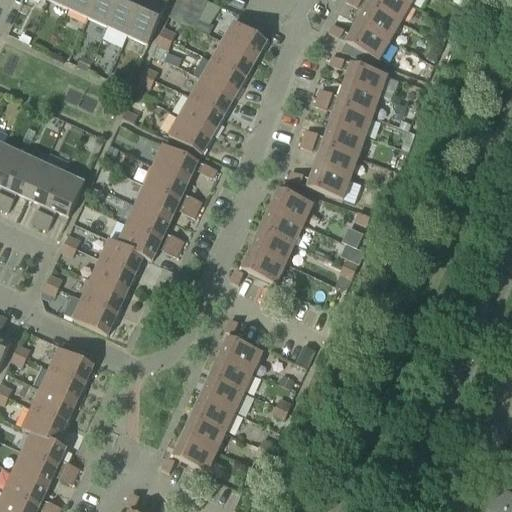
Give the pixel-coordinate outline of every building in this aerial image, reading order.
[(49,0),(48,3),(68,12),(73,0),(49,0)] [(73,0),(68,12),(88,21),(97,0),(73,0)] [(120,0),(97,0),(88,21),(107,30),(120,0)] [(120,0),(107,30),(127,39),(142,5),(132,0),(120,0)] [(206,3),(198,0),(177,0),(169,20),(193,31),(206,3)] [(348,0),(345,6),(356,12),(361,4),(354,0),(348,0)] [(406,17),(411,8),(395,0),(370,0),(367,7),(400,26),(406,17)] [(395,0),(411,8),(415,0),(395,0)] [(453,0),(451,5),(459,9),(463,0),(453,0)] [(127,39),(148,49),(163,14),(142,5),(127,39)] [(389,45),(400,26),(367,7),(356,26),(389,45)] [(266,45),(233,26),(222,45),(256,63),(266,45)] [(389,45),(356,26),(344,46),(378,65),(389,45)] [(343,35),(332,28),(327,36),(339,43),(343,35)] [(175,38),(164,33),(160,40),(172,45),(175,38)] [(172,45),(160,40),(157,48),(168,53),(172,45)] [(212,64),(245,82),(256,63),(222,45),(212,64)] [(425,60),(434,64),(440,52),(432,47),(425,60)] [(328,69),(341,73),(344,64),(332,60),(328,69)] [(77,70),(86,74),(90,65),(81,61),(77,70)] [(212,64),(201,82),(234,101),(245,82),(212,64)] [(343,88),(379,101),(387,79),(350,66),(343,88)] [(157,77),(145,72),(142,79),(154,84),(157,77)] [(138,87),(150,93),(154,84),(142,79),(138,87)] [(191,101),(224,119),(234,101),(201,82),(191,101)] [(343,88),(338,100),(336,108),(372,120),(379,101),(343,88)] [(320,93),(317,101),(329,105),(332,97),(320,93)] [(191,101),(180,120),(213,138),(224,119),(191,101)] [(326,114),(329,105),(317,101),(314,110),(326,114)] [(336,108),(333,117),(328,129),(364,141),(372,120),(336,108)] [(125,114),(122,122),(134,128),(138,120),(125,114)] [(169,140),(201,159),(213,138),(180,120),(169,140)] [(409,128),(401,125),(399,130),(407,134),(409,128)] [(328,129),(324,141),(321,149),(357,162),(364,141),(328,129)] [(305,134),(302,142),(314,146),(317,138),(305,134)] [(311,155),(314,146),(302,142),(299,150),(311,155)] [(25,159),(4,149),(0,157),(0,189),(9,194),(25,159)] [(357,162),(321,149),(314,169),(350,182),(357,162)] [(197,165),(164,150),(154,170),(188,185),(197,165)] [(407,156),(406,155),(402,153),(396,167),(400,168),(402,169),(407,156)] [(9,194),(27,202),(43,167),(25,159),(9,194)] [(27,202),(48,212),(64,177),(43,167),(27,202)] [(204,168),(200,176),(211,182),(215,173),(204,168)] [(306,191),(343,203),(350,182),(314,169),(306,191)] [(145,189),(179,205),(188,185),(154,170),(145,189)] [(290,175),(287,184),(300,188),(303,179),(290,175)] [(48,212),(68,221),(84,186),(64,177),(48,212)] [(136,208),(170,224),(179,205),(145,189),(136,208)] [(268,213),(303,229),(313,208),(278,192),(268,213)] [(189,200),(185,208),(197,213),(201,205),(189,200)] [(8,216),(13,204),(6,201),(0,212),(8,216)] [(136,208),(127,229),(161,244),(170,224),(136,208)] [(197,213),(185,208),(181,216),(193,222),(197,213)] [(295,248),(303,229),(268,213),(259,232),(295,248)] [(39,230),(44,218),(36,215),(31,226),(39,230)] [(370,221),(357,216),(354,224),(367,229),(370,221)] [(47,234),(52,222),(44,218),(39,230),(47,234)] [(161,244),(127,229),(119,247),(110,243),(110,244),(152,264),(161,244)] [(286,267),(295,248),(259,232),(251,251),(286,267)] [(64,247),(77,253),(80,246),(67,240),(64,247)] [(183,245),(172,240),(168,248),(179,253),(183,245)] [(110,244),(101,263),(134,279),(143,261),(151,265),(152,264),(110,244)] [(60,255),(73,261),(77,253),(64,247),(60,255)] [(179,253),(168,248),(165,256),(175,261),(179,253)] [(276,288),(286,267),(251,251),(241,272),(276,288)] [(358,268),(346,262),(339,278),(351,284),(358,268)] [(134,279),(101,263),(91,283),(125,299),(134,279)] [(237,289),(243,277),(235,273),(229,285),(237,289)] [(46,286),(59,292),(62,285),(50,279),(46,286)] [(91,283),(82,303),(116,319),(125,299),(91,283)] [(42,295),(55,300),(59,292),(46,286),(42,295)] [(116,319),(82,303),(72,324),(106,340),(116,319)] [(224,335),(232,339),(238,327),(230,323),(224,335)] [(252,378),(262,356),(227,340),(217,362),(252,378)] [(0,369),(10,346),(0,341),(0,369)] [(19,349),(15,357),(27,362),(30,355),(19,349)] [(295,368),(306,373),(315,354),(304,349),(295,368)] [(93,368),(58,353),(49,373),(84,388),(93,368)] [(15,357),(12,365),(23,370),(27,362),(15,357)] [(244,396),(252,378),(217,362),(209,380),(244,396)] [(84,388),(49,373),(41,392),(75,408),(84,388)] [(234,418),(244,396),(209,380),(199,401),(234,418)] [(292,386),(282,381),(279,387),(289,392),(292,386)] [(1,389),(0,389),(0,397),(8,402),(12,394),(1,389)] [(41,392),(32,411),(66,427),(75,408),(41,392)] [(0,397),(0,407),(5,409),(8,402),(0,397)] [(225,437),(234,418),(199,401),(190,421),(225,437)] [(276,411),(287,416),(291,408),(279,403),(276,411)] [(31,437),(65,452),(66,451),(57,447),(66,427),(32,411),(22,433),(31,437)] [(272,419),(284,424),(287,416),(276,411),(272,419)] [(225,437),(190,421),(182,438),(217,454),(225,437)] [(31,437),(25,451),(59,466),(65,452),(31,437)] [(207,476),(217,454),(182,438),(172,460),(207,476)] [(263,443),(260,451),(272,457),(276,448),(263,443)] [(25,451),(16,470),(50,486),(59,466),(25,451)] [(256,458),(268,463),(268,464),(272,457),(260,451),(256,458)] [(166,462),(161,473),(169,477),(174,465),(166,462)] [(78,472),(68,467),(64,475),(75,480),(78,472)] [(41,504),(50,486),(16,470),(7,489),(41,504)] [(75,480),(64,475),(60,483),(71,488),(75,480)] [(7,489),(0,504),(0,511),(37,511),(41,504),(7,489)] [(125,509),(132,511),(133,511),(139,501),(131,497),(125,509)] [(493,511),(511,511),(511,504),(499,499),(493,511)]
